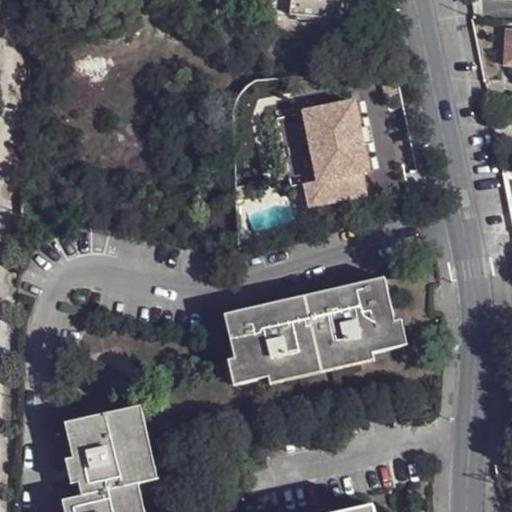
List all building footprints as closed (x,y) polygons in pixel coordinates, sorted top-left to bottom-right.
[(292,0),(292,13),(349,18),(350,0),(292,0)] [(359,101),(282,116),(294,185),(310,182),(314,203),(369,193),(365,171),(372,171),(359,101)] [(374,353),(401,347),(397,321),(386,276),(226,314),(238,357),(243,384),(269,378),(374,353)] [(404,319),(397,321),(401,347),(409,344),(404,319)] [(374,353),(269,378),(273,383),(377,361),(374,353)] [(243,384),(238,357),(230,360),(235,385),(243,384)] [(136,405),(155,480),(160,478),(143,403),(136,405)] [(141,511),(135,484),(141,482),(155,480),(136,405),(68,422),(75,457),(81,481),(84,495),(64,500),(67,511),(141,511)] [(81,481),(75,457),(66,459),(72,484),(81,481)] [(135,484),(141,511),(146,511),(141,482),(135,484)]
